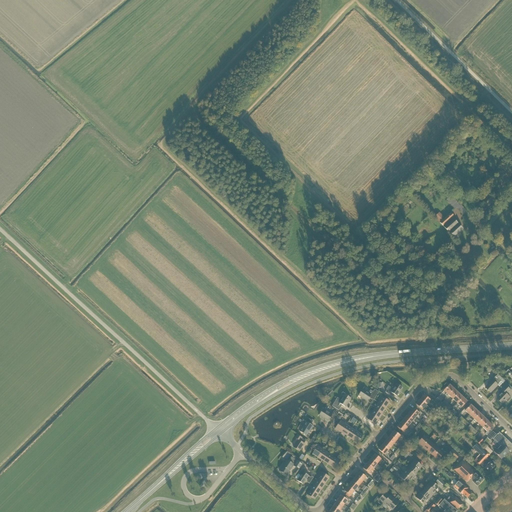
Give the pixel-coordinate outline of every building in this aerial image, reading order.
[(459,206),(451,196),(446,200),(454,210),(456,208),(462,215),(466,212),(460,205),(459,206)] [(443,220),(442,219),(443,218),(439,213),(434,217),(440,223),(449,233),(453,237),(462,229),(452,218),(454,217),(451,213),(443,220)] [(489,383),(485,388),(491,393),(498,385),(500,387),(503,383),(504,384),(506,382),(498,374),(496,377),(493,380),(492,379),(489,383)] [(388,386),(386,389),(387,390),(385,392),(392,397),(394,395),(397,396),(402,388),(396,384),(393,389),(388,386)] [(448,395),(454,389),(449,385),(444,391),(448,395)] [(506,400),(507,400),(510,397),(507,395),(511,390),(506,385),(506,386),(502,389),(502,390),(504,392),(497,399),(502,404),(506,400)] [(372,400),(377,391),(374,389),(373,392),(370,390),(368,393),(362,390),(358,396),(367,401),(369,398),(372,400)] [(452,399),(458,393),(454,389),(448,395),(452,399)] [(462,398),(458,393),(452,399),(457,403),(462,398)] [(345,407),(351,399),(344,395),(341,400),(337,398),(332,406),(338,411),(342,405),(345,407)] [(420,400),(426,405),(430,400),(424,395),(420,400)] [(378,403),(386,408),(390,402),(382,397),(378,403)] [(462,398),(457,403),(461,408),(467,402),(462,398)] [(422,410),(426,405),(420,400),(416,405),(422,410)] [(382,413),(386,408),(378,403),(375,408),(382,413)] [(469,415),(475,410),(470,405),(465,411),(469,415)] [(379,419),(382,413),(375,408),(371,414),(379,419)] [(409,413),(415,418),(419,414),(413,409),(409,413)] [(331,415),(323,410),(319,416),(327,421),(329,418),(332,420),(336,413),(334,411),(331,415)] [(474,419),(479,414),(475,410),(469,415),(474,419)] [(411,423),(415,418),(409,413),(405,418),(411,423)] [(375,424),(379,419),(371,414),(367,419),(375,424)] [(478,424),(484,418),(479,414),(474,419),(478,424)] [(310,431),(313,427),(310,425),(313,422),(307,418),(305,421),(306,422),(299,431),(306,436),(309,431),(310,431)] [(407,428),(411,423),(405,418),(401,423),(407,428)] [(482,428),(488,422),(484,418),(478,424),(482,428)] [(341,433),(346,425),(340,421),(335,429),(341,433)] [(488,422),(482,428),(487,432),(485,434),(487,436),(492,431),(491,431),(493,429),(492,427),(492,426),(488,422)] [(403,432),(407,428),(401,423),(397,427),(403,432)] [(346,436),(351,429),(346,425),(341,433),(346,436)] [(352,440),(357,432),(351,429),(346,436),(352,440)] [(390,436),(396,441),(400,436),(402,438),(404,437),(401,435),(400,436),(394,431),(390,436)] [(357,432),(352,440),(358,443),(363,436),(357,432)] [(496,435),(492,432),(487,438),(490,441),(492,439),(494,441),(492,443),(496,447),(495,448),(496,450),(494,452),(501,459),(509,451),(510,452),(511,450),(511,444),(499,432),(496,435)] [(299,451),(304,444),(300,441),(302,438),(297,435),(295,438),(296,439),(293,443),(295,444),(293,448),(299,451)] [(392,446),(396,441),(390,436),(386,440),(392,446)] [(423,447),(429,441),(424,436),(418,443),(423,447)] [(388,450),(392,446),(386,440),(382,445),(388,450)] [(428,451),(434,445),(429,441),(423,447),(428,451)] [(385,455),(388,450),(382,445),(378,450),(385,455)] [(433,456),(438,449),(434,445),(428,451),(433,456)] [(318,458),(323,450),(317,447),(312,454),(318,458)] [(438,449),(433,456),(438,460),(443,454),(438,449)] [(324,462),(328,454),(323,450),(318,458),(324,462)] [(408,450),(402,456),(405,458),(408,455),(410,457),(413,454),(408,450)] [(489,462),(486,459),(489,455),(484,450),(479,456),(481,458),(478,461),(476,459),(473,462),(478,466),(480,465),(484,468),(483,469),(488,473),(494,466),(490,462),(489,462)] [(456,459),(459,457),(453,451),(451,454),(456,459)] [(329,465),(334,458),(328,454),(324,462),(329,465)] [(377,464),(379,462),(382,465),(384,462),(374,454),(371,459),(377,464)] [(302,465),(291,457),(288,462),(286,460),(282,467),(279,471),(286,475),(293,465),(299,469),(302,465)] [(334,458),(329,465),(335,469),(340,461),(334,458)] [(378,465),(377,464),(371,459),(367,464),(373,469),(375,466),(376,467),(378,465)] [(410,464),(418,471),(422,466),(414,460),(410,464)] [(479,476),(462,460),(454,470),(467,482),(471,478),(474,481),(473,482),(477,486),(483,479),(479,475),(479,476)] [(374,470),(373,469),(367,464),(363,469),(369,474),(371,471),(372,472),(374,470)] [(415,474),(418,471),(410,464),(407,469),(408,469),(415,476),(416,475),(415,474)] [(303,484),(308,476),(303,472),(305,468),(303,467),(298,473),(301,475),(297,481),(303,484)] [(411,480),(415,476),(408,469),(404,473),(404,474),(411,479),(410,480),(411,480)] [(318,478),(325,483),(329,477),(321,472),(318,478)] [(356,477),(362,482),(366,478),(367,479),(369,477),(365,474),(364,476),(360,472),(356,477)] [(404,474),(404,473),(403,473),(399,477),(407,484),(410,480),(411,479),(404,474)] [(358,487),(362,482),(356,477),(352,482),(358,487)] [(322,489),(325,483),(318,478),(314,484),(322,489)] [(440,487),(444,483),(439,478),(435,482),(440,487)] [(434,492),(434,491),(438,487),(431,481),(427,485),(434,492)] [(464,485),(459,481),(454,486),(459,491),(458,492),(462,495),(463,494),(467,498),(471,494),(467,490),(467,489),(464,485)] [(354,491),(358,487),(352,482),(348,486),(354,491)] [(318,494),(322,489),(314,484),(310,489),(318,494)] [(435,492),(434,491),(434,492),(427,485),(426,486),(426,487),(424,490),(431,497),(435,492)] [(355,493),(354,491),(348,486),(344,491),(350,496),(352,494),(354,495),(355,493)] [(453,499),(450,496),(453,492),(447,486),(440,494),(457,510),(462,504),(455,497),(453,499)] [(314,500),(318,494),(310,489),(307,495),(314,500)] [(428,501),(431,497),(424,490),(421,493),(421,492),(419,493),(427,500),(428,501)] [(383,504),(389,496),(385,492),(378,500),(383,504)] [(423,504),(427,500),(419,493),(415,498),(423,504)] [(337,501),(344,505),(347,500),(340,496),(337,501)] [(388,507),(394,499),(393,498),(392,499),(389,496),(383,504),(387,508),(388,507)] [(455,511),(457,510),(444,499),(443,501),(440,498),(435,504),(444,511),(446,509),(449,511),(455,511)] [(388,507),(392,510),(399,503),(394,499),(388,507)] [(334,506),(340,510),(342,508),(344,509),(346,507),(344,505),(337,501),(334,506)]
